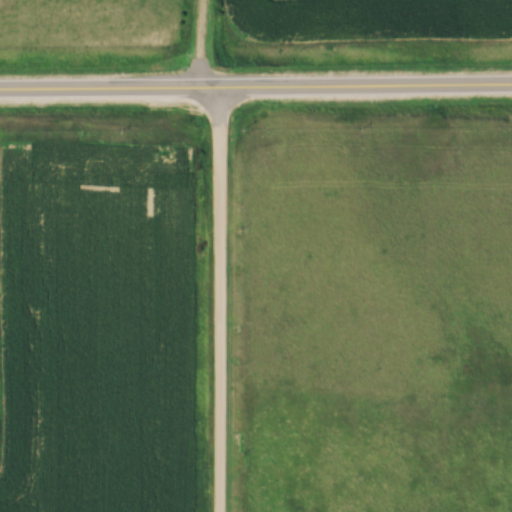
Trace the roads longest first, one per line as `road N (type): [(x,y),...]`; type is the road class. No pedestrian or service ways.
road 1 (tertiary): [(511,91),(0,95)]
road 2 (residential): [(219,511),(219,93)]
